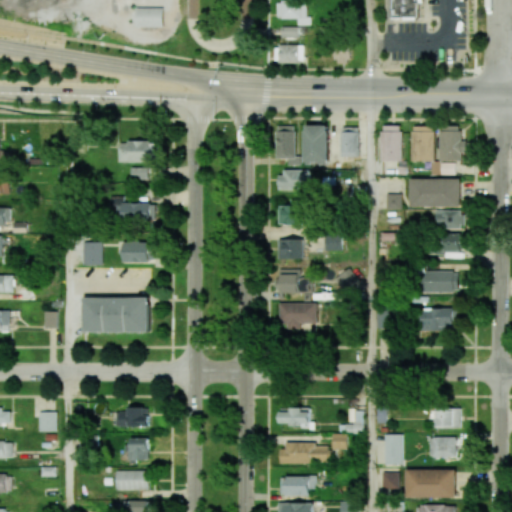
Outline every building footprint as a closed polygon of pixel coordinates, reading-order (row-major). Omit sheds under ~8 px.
[(298,18),(298,25),(312,24),(312,16),(307,16),(307,0),(277,1),(278,18),(298,18)] [(392,0),(392,17),(421,18),(420,0),(392,0)] [(136,6),(136,26),(163,26),(163,6),(136,6)] [(299,27),(282,26),(282,37),(298,37),(299,27)] [(280,62),(304,62),(305,45),(280,44),(280,62)] [(297,156),(296,125),(277,126),(278,158),(288,158),(288,165),(301,165),(301,156),(297,156)] [(329,125),(306,125),(306,163),(330,163),(329,125)] [(403,160),(402,125),(382,125),(382,161),(403,160)] [(435,126),(413,125),(412,161),(435,161),(435,126)] [(441,161),(465,160),(465,140),(461,140),(460,125),(440,126),(441,161)] [(342,156),(359,156),(359,127),(342,127),(342,156)] [(85,155),(85,134),(72,134),(72,155),(85,155)] [(156,161),(156,141),(120,141),(120,162),(156,161)] [(131,167),(131,179),(158,178),(157,166),(131,167)] [(278,171),(279,190),(312,189),(311,170),(278,171)] [(0,193),(10,193),(10,176),(0,176),(0,193)] [(461,206),(461,178),(411,179),(412,206),(461,206)] [(403,208),(402,193),(387,193),(387,209),(403,208)] [(124,203),(124,196),(111,196),(111,206),(122,206),(122,219),(156,219),(156,203),(124,203)] [(301,224),(301,203),(279,204),(279,225),(301,224)] [(0,223),(11,224),(11,207),(0,207),(0,223)] [(462,228),(462,210),(436,210),(436,228),(462,228)] [(463,234),(433,235),(434,257),(463,256),(463,234)] [(343,250),(343,236),(326,236),(325,250),(343,250)] [(304,259),(304,239),(279,239),(279,259),(304,259)] [(84,241),(103,242),(103,265),(83,265),(84,241)] [(123,261),(156,262),(156,242),(124,241),(123,261)] [(301,268),(280,268),(280,294),(312,293),(311,278),(301,278),(301,268)] [(335,277),(344,290),(358,280),(350,268),(335,277)] [(426,291),(459,292),(459,271),(427,270),(426,291)] [(0,291),(15,292),(15,275),(0,274),(0,291)] [(85,299),(150,299),(150,334),(85,334),(85,299)] [(318,303),(279,302),(279,323),(288,323),(287,328),(300,329),(301,322),(318,323),(318,303)] [(455,330),(455,307),(420,308),(421,330),(455,330)] [(0,329),(10,330),(10,310),(0,309),(0,329)] [(45,311),(58,311),(58,328),(45,328),(45,311)] [(379,421),(379,401),(388,401),(387,421),(379,421)] [(3,407),(0,407),(0,424),(13,424),(12,411),(4,411),(3,407)] [(149,407),(128,407),(128,411),(117,411),(117,426),(149,426),(149,407)] [(280,426),(311,425),(310,408),(280,409),(280,426)] [(437,428),(461,428),(462,409),(437,408),(437,428)] [(41,410),(58,409),(59,429),(42,429),(41,410)] [(387,462),(387,432),(404,432),(404,462),(387,462)] [(84,433),(99,433),(100,444),(84,444),(84,433)] [(333,449),(348,449),(349,434),(333,434),(333,449)] [(459,457),(459,437),(430,437),(430,457),(459,457)] [(149,460),(149,438),(131,438),(131,449),(128,449),(128,460),(149,460)] [(0,441),(0,457),(13,458),(14,441),(0,441)] [(283,463),(331,462),(330,443),(282,444),(283,463)] [(43,465),(58,465),(58,475),(43,475),(43,465)] [(459,467),(459,495),(410,495),(410,467),(459,467)] [(118,489),(151,489),(151,470),(117,470),(118,489)] [(383,488),(400,488),(400,471),(383,471),(383,488)] [(0,492),(9,492),(10,474),(0,474),(0,492)] [(287,496),(311,495),(311,488),(318,487),(317,476),(286,476),(287,496)] [(112,511),(150,511),(150,501),(112,501),(112,511)] [(313,511),(314,503),(280,502),(279,511),(313,511)] [(340,511),(359,511),(359,502),(341,502),(340,511)]
